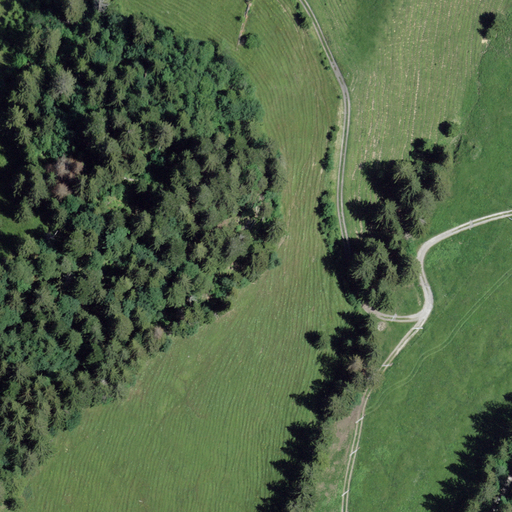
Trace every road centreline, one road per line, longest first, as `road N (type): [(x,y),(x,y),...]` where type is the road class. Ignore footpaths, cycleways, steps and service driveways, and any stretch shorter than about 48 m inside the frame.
road 1 (track): [(426,312),(386,320),(367,311),(342,234),(341,87),(298,0)]
road 2 (track): [(426,312),(369,391),(347,511)]
road 3 (track): [(511,214),(438,241),(420,256),(426,312)]
